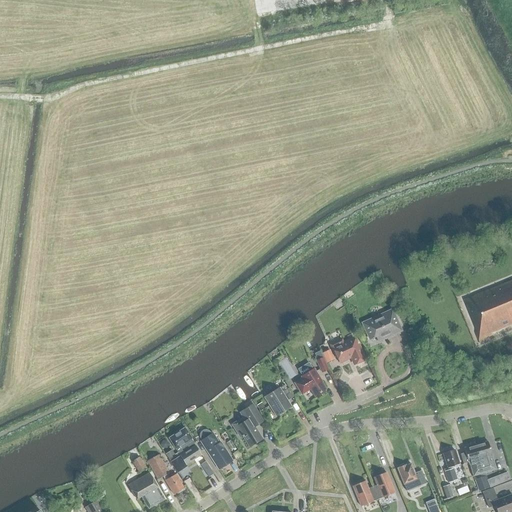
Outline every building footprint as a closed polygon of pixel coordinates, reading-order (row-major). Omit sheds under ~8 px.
[(476,299),(467,303),(478,331),(481,337),(491,333),(511,324),(511,281),(500,286),(475,296),(476,299)] [(378,341),(401,331),(391,310),(362,323),(369,339),(376,336),(378,341)] [(357,346),(353,338),(343,343),(341,340),(330,345),(335,355),(337,356),(340,362),(351,357),(354,364),(365,359),(358,345),(357,346)] [(326,364),(334,360),(330,350),(322,353),(326,364)] [(321,374),(329,370),(323,357),(315,361),(321,374)] [(303,381),(295,386),(301,396),(310,390),(314,396),(325,389),(321,382),(322,382),(314,369),(310,371),(306,364),(297,369),(302,376),(301,377),(303,381)] [(292,397),(284,385),(278,389),(265,396),(270,404),(269,405),(276,416),(290,407),(287,401),(292,397)] [(260,412),(265,409),(261,402),(256,406),(260,412)] [(262,439),(254,427),(263,421),(252,405),(240,413),(245,421),(236,427),(237,429),(235,430),(239,437),(241,436),(242,437),(243,437),(249,447),(262,439)] [(188,450),(187,448),(195,443),(185,427),(169,438),(178,452),(174,454),(171,450),(165,453),(170,461),(171,461),(188,450)] [(211,434),(210,432),(208,431),(206,430),(203,430),(201,432),(199,434),(199,437),(200,439),(201,441),(200,442),(218,470),(231,460),(222,445),(220,446),(212,434),(211,434)] [(487,442),(475,445),(482,465),(484,473),(496,470),(487,442)] [(484,473),(482,465),(475,445),(464,449),(465,453),(460,454),(463,464),(468,463),(469,465),(469,466),(473,477),(477,475),(484,473)] [(201,455),(195,446),(188,450),(171,461),(178,472),(187,466),(186,464),(193,460),(198,466),(205,462),(201,455)] [(447,483),(456,480),(451,466),(458,464),(453,450),(442,453),(448,471),(444,472),(447,483)] [(169,478),(167,474),(169,473),(159,455),(147,461),(157,480),(163,477),(174,495),(184,488),(175,474),(169,478)] [(138,472),(146,467),(139,457),(131,462),(138,472)] [(399,468),(397,468),(403,484),(405,491),(425,483),(421,470),(414,473),(411,464),(405,466),(405,465),(403,466),(402,465),(399,467),(399,468)] [(373,487),(378,500),(395,493),(386,472),(374,478),(377,485),(373,487)] [(164,499),(157,487),(158,487),(149,473),(128,485),(137,499),(142,496),(148,508),(164,499)] [(504,473),(496,475),(498,481),(506,479),(504,473)] [(486,476),(479,478),(474,480),(478,491),(489,488),(486,476)] [(378,500),(373,487),(369,489),(365,481),(353,487),(361,507),(378,500)] [(426,497),(435,495),(432,482),(424,484),(426,497)] [(468,483),(458,487),(461,493),(470,489),(468,483)] [(446,499),(453,497),(449,485),(442,487),(446,499)] [(497,500),(492,488),(482,492),(488,508),(494,506),(496,511),(509,511),(511,511),(511,495),(497,500)] [(103,511),(104,511),(97,500),(85,507),(88,511),(103,511)]
